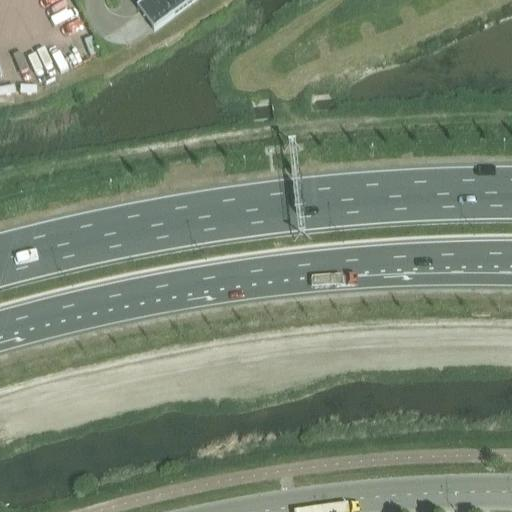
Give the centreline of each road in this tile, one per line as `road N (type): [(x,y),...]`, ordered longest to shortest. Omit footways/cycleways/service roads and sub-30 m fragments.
road 1 (trunk): [(0,325),(259,273),(511,255)]
road 2 (trunk): [(511,199),(238,217),(0,267)]
road 3 (tertiary): [(511,493),(276,511)]
